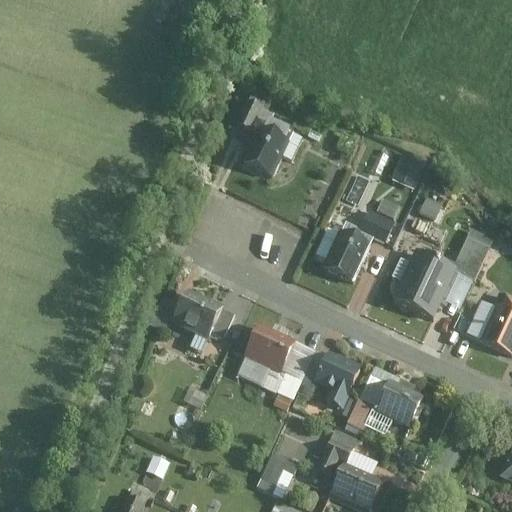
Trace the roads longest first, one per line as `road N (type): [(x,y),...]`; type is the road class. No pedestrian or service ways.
road 1 (unclassified): [(240,0),(196,152),(62,511)]
road 2 (residential): [(230,244),(295,305),(477,391)]
road 3 (residential): [(420,511),(477,391)]
